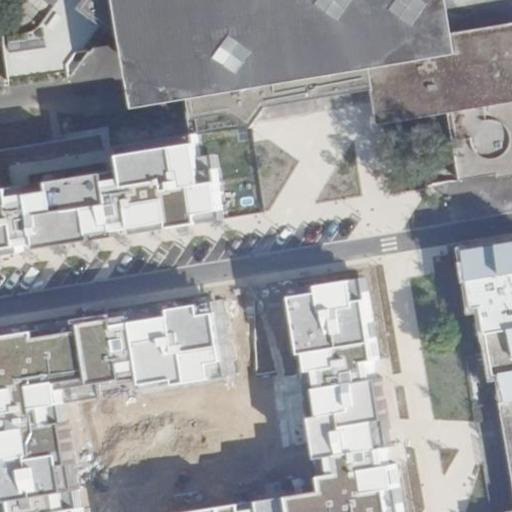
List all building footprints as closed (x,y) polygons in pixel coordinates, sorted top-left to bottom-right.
[(126,0),(140,76),(145,110),(466,56),(456,0),(126,0)] [(51,40),(11,44),(14,76),(74,69),(72,48),(79,47),(76,16),(48,19),(51,40)] [(511,23),(435,36),(437,47),(390,55),(369,59),(374,84),(394,81),(410,78),(406,56),(485,43),(485,40),(511,35),(511,23)] [(511,35),(485,40),(485,43),(406,56),(410,78),(394,81),(374,84),(374,88),(377,104),(380,122),(401,118),(452,110),(463,180),(497,175),(499,174),(511,172),(511,35)] [(374,88),(374,84),(369,59),(301,70),(299,63),(270,105),(374,88)] [(377,104),(374,88),(270,105),(256,124),(377,104)] [(56,139),(0,150),(0,256),(269,212),(251,124),(186,134),(182,99),(52,120),(56,139)] [(488,305),(493,332),(511,329),(511,243),(470,251),(479,307),(488,305)] [(371,278),(296,289),(329,489),(171,511),(407,511),(403,487),(397,445),(371,278)] [(222,298),(0,334),(0,445),(10,511),(85,511),(65,402),(235,376),(222,298)] [(511,401),(511,400),(511,329),(493,332),(500,373),(506,372),(511,401)] [(511,511),(511,400),(511,401),(503,402),(511,453),(511,511)]
